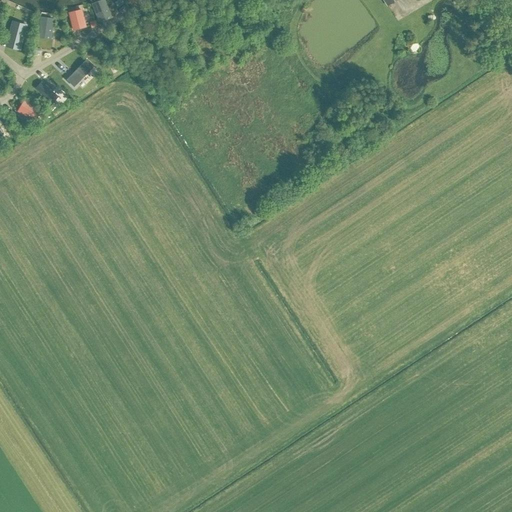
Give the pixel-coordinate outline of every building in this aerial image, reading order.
[(112,18),(105,0),(99,0),(91,3),(99,23),(112,18)] [(86,27),(82,9),(68,12),(73,30),(86,27)] [(54,18),(40,16),(37,37),(51,39),(54,18)] [(12,26),(7,46),(19,49),(25,29),(12,26)] [(87,59),(67,79),(74,86),(94,66),(87,59)] [(41,81),(36,88),(52,102),(58,96),(41,81)] [(42,110),(24,99),(17,111),(35,122),(42,110)] [(23,120),(20,125),(27,129),(30,124),(23,120)]
